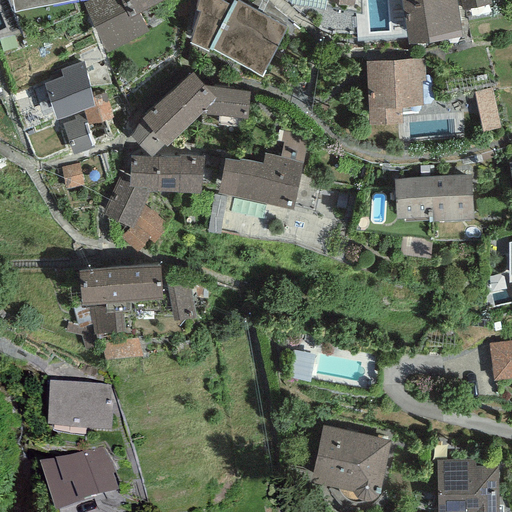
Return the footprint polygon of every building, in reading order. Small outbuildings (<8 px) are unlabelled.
[(83,0),(108,45),(149,23),(139,4),(146,0),(83,0)] [(190,32),(207,42),(229,0),(196,0),(196,2),(200,4),(190,32)] [(229,0),(207,42),(209,43),(207,46),(231,59),(235,53),(262,68),(288,22),(247,0),(229,0)] [(456,0),(403,0),(409,36),(461,28),(456,0)] [(425,55),(366,57),(368,116),(403,115),(402,99),(423,98),(422,76),(426,76),(425,55)] [(65,73),(45,79),(56,112),(83,103),(84,103),(82,99),(93,95),(92,94),(82,63),(63,69),(65,73)] [(191,65),(144,109),(168,135),(200,105),(216,91),(206,80),(191,65)] [(250,88),(206,80),(216,91),(200,105),(248,112),(250,88)] [(483,89),(485,124),(502,123),(499,87),(483,89)] [(105,89),(92,94),(93,95),(82,99),(84,103),(83,103),(85,109),(88,118),(113,110),(105,89)] [(85,109),(73,113),(75,117),(62,121),(73,150),(93,142),(84,120),(88,118),(85,109)] [(152,150),(168,135),(144,109),(131,131),(152,150)] [(303,159),(265,150),(263,159),(240,154),(240,155),(226,152),(218,186),(293,202),(303,159)] [(180,153),(130,151),(129,177),(129,180),(139,180),(148,180),(148,184),(179,184),(179,186),(202,187),(203,152),(180,151),(180,153)] [(81,167),(63,170),(66,189),(84,187),(81,167)] [(119,172),(102,207),(132,223),(142,203),(150,187),(139,180),(129,180),(129,177),(119,172)] [(474,220),(471,175),(430,178),(433,216),(433,223),(474,220)] [(433,216),(430,178),(394,180),(397,218),(433,216)] [(169,222),(142,203),(132,223),(120,235),(138,248),(149,236),(154,239),(169,222)] [(160,259),(78,264),(80,296),(162,291),(160,259)] [(190,278),(168,282),(174,316),(196,313),(190,278)] [(105,303),(89,305),(93,332),(125,328),(123,307),(105,308),(105,303)] [(511,337),(488,340),(494,378),(511,376),(511,337)] [(138,339),(104,342),(105,358),(143,355),(138,339)] [(110,387),(50,383),(47,428),(111,432),(113,407),(109,407),(110,387)] [(391,438),(322,421),(310,477),(325,480),(327,486),(331,493),(335,498),(340,503),(344,505),(350,506),(356,506),(361,505),(367,503),(371,501),(375,497),(379,493),(381,489),(381,485),(380,481),(391,438)] [(103,447),(40,468),(54,511),(59,511),(118,493),(103,447)] [(475,456),(436,457),(438,509),(436,510),(435,511),(503,511),(502,501),(498,501),(497,462),(476,461),(475,456)]
